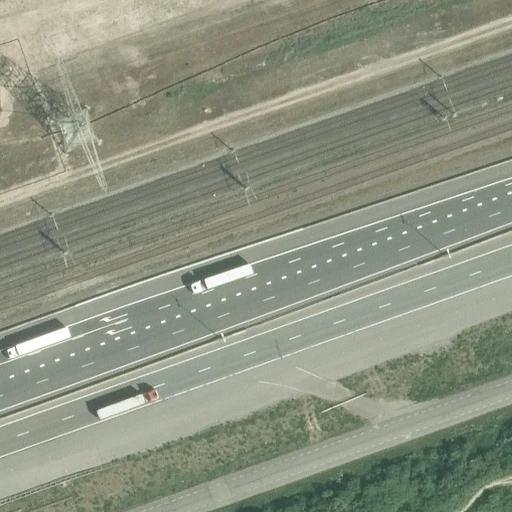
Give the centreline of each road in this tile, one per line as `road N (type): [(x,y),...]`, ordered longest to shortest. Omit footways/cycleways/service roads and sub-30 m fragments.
road 1 (trunk): [(511,206),(0,395)]
road 2 (trunk): [(0,441),(511,260)]
road 3 (unclassified): [(164,511),(511,388)]
